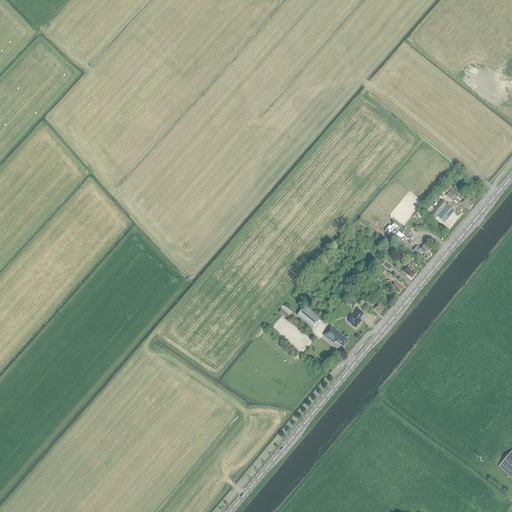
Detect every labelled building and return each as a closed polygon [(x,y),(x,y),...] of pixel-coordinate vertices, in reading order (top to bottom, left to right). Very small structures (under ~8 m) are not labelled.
[(465,198),(464,196),(465,195),(459,191),(460,190),(454,185),(447,196),(452,200),(456,193),(458,195),(457,196),(461,200),(462,199),(464,200),(460,204),(463,207),(464,206),(469,210),(473,205),(465,198)] [(477,197),(479,198),(482,195),(480,194),(481,192),(475,187),(470,193),(476,198),(477,197)] [(454,211),(442,200),(434,209),(431,207),(427,212),(430,214),(429,215),(435,220),(437,217),(445,223),(454,211)] [(405,237),(389,225),(384,232),(400,244),(404,239),(405,241),(407,239),(405,237)] [(424,245),(421,249),(417,246),(413,250),(417,253),(417,254),(421,258),(422,257),(426,260),(431,255),(428,253),(431,250),(424,245)] [(392,267),(384,261),(381,264),(379,262),(377,264),(381,267),(382,265),(389,271),(392,267)] [(407,275),(412,279),(416,274),(408,267),(405,270),(404,269),(401,273),(406,277),(407,275)] [(395,278),(386,271),(384,274),(389,277),(388,278),(393,281),(395,278)] [(395,281),(392,284),(391,283),(389,285),(391,286),(390,287),(394,291),(395,290),(399,294),(404,289),(395,281)] [(357,301),(350,296),(346,301),(353,307),(357,301)] [(380,314),(381,314),(384,310),(383,309),(384,308),(378,303),(373,310),(379,315),(380,314)] [(319,319),(303,306),(296,315),(312,327),(319,319)] [(288,315),(281,310),(278,313),(285,318),(288,315)] [(356,328),(361,321),(359,319),(363,314),(358,310),(354,315),(353,315),(348,322),(352,325),(352,326),(354,328),(355,327),(356,328)] [(336,342),(343,348),(348,342),(342,337),(343,336),(331,327),(323,336),(333,345),(336,342)] [(511,451),(499,467),(511,477),(511,451)]
